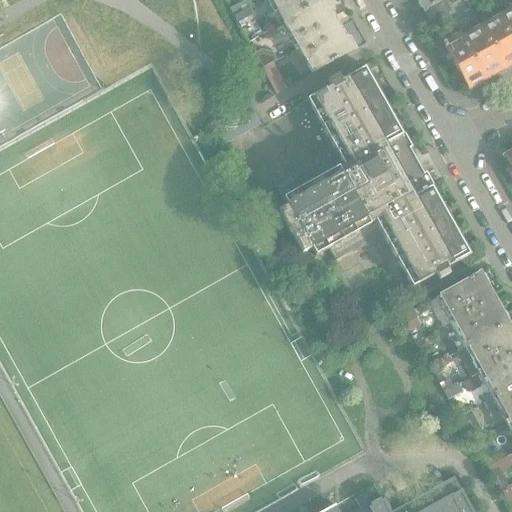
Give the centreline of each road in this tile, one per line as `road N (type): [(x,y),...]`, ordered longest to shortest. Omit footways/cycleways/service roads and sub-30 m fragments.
road 1 (residential): [(451,143),(371,0)]
road 2 (residential): [(511,254),(451,143)]
